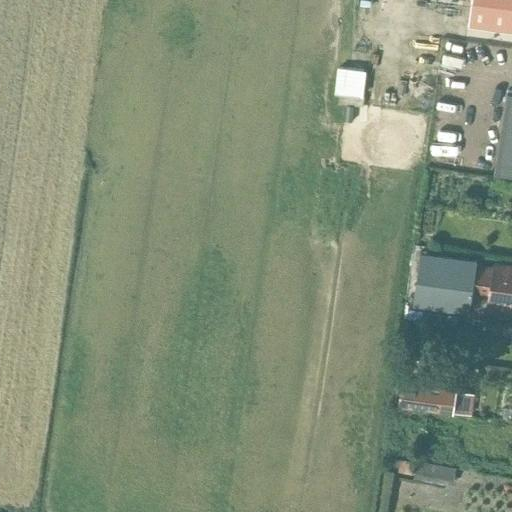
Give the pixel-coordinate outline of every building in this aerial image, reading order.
[(511,0),(471,0),(468,24),(511,29),(511,0)] [(511,92),(507,92),(495,175),(511,177),(511,92)] [(419,250),(413,293),(411,303),(458,310),(469,312),(472,294),(479,296),(489,297),(488,303),(511,306),(511,267),(494,265),(493,271),(476,268),(477,258),(466,257),(419,250)] [(471,394),(403,384),(400,404),(468,414),(471,394)] [(412,474),(415,461),(392,457),(390,469),(412,474)] [(468,469),(417,460),(414,478),(452,485),(453,482),(466,484),(468,469)]
